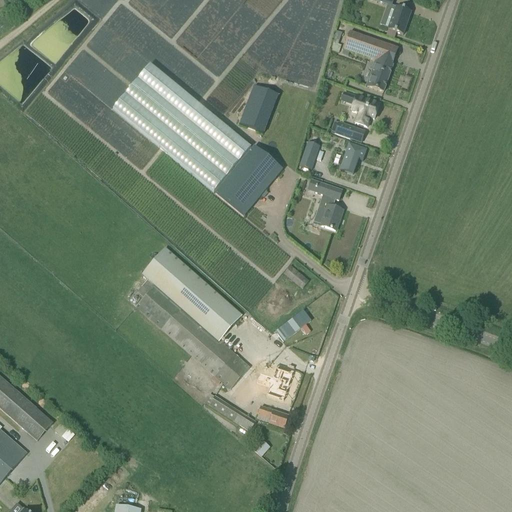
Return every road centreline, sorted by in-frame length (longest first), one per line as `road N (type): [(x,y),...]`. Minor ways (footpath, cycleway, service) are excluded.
road 1 (tertiary): [(351,293),(452,0)]
road 2 (tertiary): [(280,511),(351,293)]
road 3 (tertiary): [(511,348),(351,293)]
